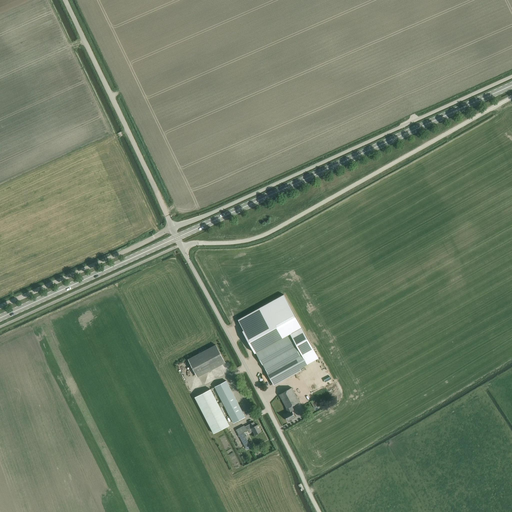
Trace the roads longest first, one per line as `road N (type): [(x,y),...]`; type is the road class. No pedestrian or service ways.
road 1 (unclassified): [(172,226),(511,77)]
road 2 (unclassified): [(180,245),(262,236),(511,98)]
road 3 (primary): [(176,237),(511,87)]
road 4 (unclassified): [(318,511),(180,245)]
road 5 (unclassified): [(172,226),(62,0)]
road 6 (primary): [(0,317),(176,237)]
road 7 (unclassified): [(0,307),(172,226)]
